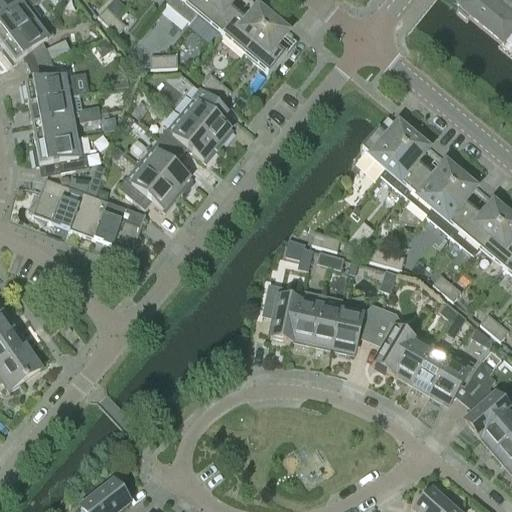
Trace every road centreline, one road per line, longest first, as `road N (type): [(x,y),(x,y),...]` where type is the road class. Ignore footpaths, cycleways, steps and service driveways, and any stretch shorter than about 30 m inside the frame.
road 1 (residential): [(118,341),(368,47)]
road 2 (residential): [(428,452),(362,404),(290,392),(235,399),(192,429),(182,461),(189,494),(212,511)]
road 3 (tertiary): [(511,167),(368,47)]
road 4 (residential): [(0,485),(118,341)]
road 5 (residential): [(118,341),(52,262),(0,234)]
